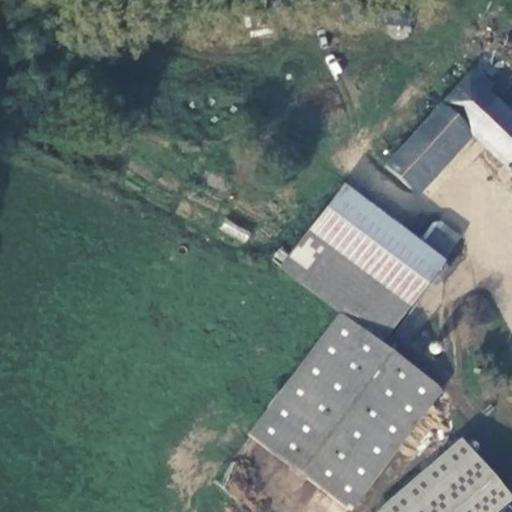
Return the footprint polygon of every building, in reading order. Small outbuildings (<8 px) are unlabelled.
[(433,95),(459,117),(511,168),(511,118),(500,107),(484,91),(490,85),(464,62),(433,95)] [(511,94),(500,107),(511,118),(511,94)] [(422,107),(447,130),(459,117),(433,95),(422,107)] [(404,175),(447,130),(422,107),(380,152),(404,175)] [(277,254),(374,331),(437,255),(422,239),(342,174),(277,254)] [(422,239),(437,255),(457,232),(439,216),(422,239)] [(335,502),(431,384),(336,305),(238,422),(335,502)] [(460,451),(384,511),(475,511),(496,495),(460,451)]
